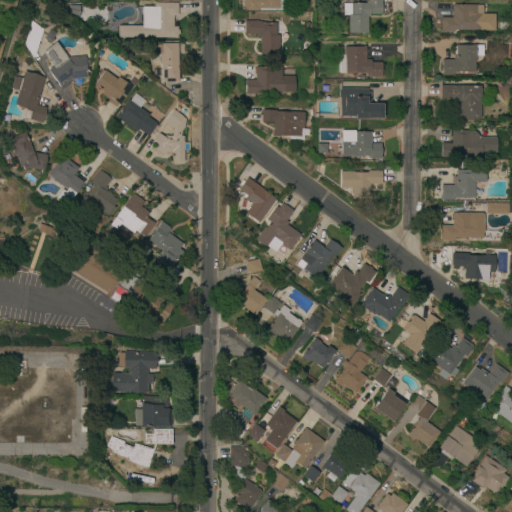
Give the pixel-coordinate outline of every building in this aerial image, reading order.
[(284,0),(284,11),(242,11),(242,0),(284,0)] [(381,0),(381,14),(370,14),(370,17),(366,17),(366,33),(348,32),(348,15),(341,15),(341,2),(365,2),(365,0),(381,0)] [(177,16),(173,16),(173,27),(176,27),(176,30),(178,30),(178,35),(176,35),(176,38),(122,37),(121,37),(121,27),(123,27),(123,26),(140,26),(140,7),(141,7),(154,7),(154,3),(177,3),(177,16)] [(78,17),(68,12),(69,5),(79,6),(78,17)] [(482,31),(453,31),(453,32),(440,32),(440,17),(451,17),(451,5),(475,5),(475,14),(482,14),(482,31)] [(260,23),(275,23),(276,35),(279,35),(279,54),(259,54),(259,37),(256,37),(256,35),(244,35),(244,21),(260,21),(260,23)] [(33,58),(24,45),(31,23),(42,30),(38,43),(33,58)] [(49,43),(45,38),(49,29),(55,33),(53,38),(54,40),(49,43)] [(67,58),(85,56),(85,59),(89,58),(89,66),(85,67),(86,78),(69,79),(67,81),(69,84),(61,90),(47,70),(52,67),(42,52),(56,42),(56,43),(67,58)] [(178,82),(161,82),(161,64),(158,64),(158,54),(156,54),(155,43),(177,43),(178,82)] [(441,73),(440,60),(453,60),(452,46),(482,45),(482,56),(474,57),(475,62),(473,62),(473,72),(453,73),(441,73)] [(365,59),(370,60),(370,62),(382,62),(381,78),(365,77),(365,74),(337,72),(338,57),(343,57),(344,46),(365,47),(365,59)] [(284,92),(256,92),(256,94),(244,94),(245,80),(254,80),(254,67),(273,67),(273,76),(284,76),(284,92)] [(103,71),(104,70),(116,79),(117,77),(131,88),(118,105),(117,104),(115,107),(106,101),(107,99),(101,95),(103,92),(93,85),(99,77),(97,75),(101,69),(103,71)] [(36,105),(46,108),(41,123),(28,119),(31,110),(14,105),(18,91),(10,88),(13,77),(21,79),(23,72),(43,78),(36,105)] [(480,98),(479,119),(455,118),(455,106),(457,106),(457,101),(452,101),(452,99),(440,99),(440,85),(480,86),(480,88),(481,88),(480,98)] [(366,91),(370,91),(369,104),(381,104),(381,119),(354,118),(354,116),(339,116),(340,97),(338,97),(339,90),(339,88),(366,89),(366,91)] [(144,101),(139,108),(148,115),(147,117),(156,124),(147,136),(137,129),(136,131),(132,128),(131,129),(119,121),(120,120),(115,116),(128,99),(129,100),(134,93),(144,101)] [(182,142),(188,142),(188,150),(182,150),(182,162),(181,162),(181,164),(172,164),(172,162),(171,162),(171,152),(165,152),(163,155),(155,149),(158,145),(152,141),(158,133),(164,138),(164,136),(171,136),(172,128),(164,122),(173,109),(182,116),(181,117),(184,119),(183,127),(180,131),(180,136),(182,136),(182,142)] [(302,129),(299,129),(299,137),(271,136),(272,122),(260,122),(261,110),(303,112),(302,129)] [(477,136),(480,136),(480,137),(495,137),(496,152),(480,152),(480,158),(462,158),(462,156),(451,156),(451,157),(440,157),(440,143),(451,143),(451,131),(452,131),(452,130),(473,130),(477,134),(477,136)] [(380,158),(364,158),(364,156),(340,156),(340,131),(354,131),(370,132),(370,144),(380,145),(380,158)] [(43,171),(27,169),(23,170),(21,166),(18,167),(9,137),(24,132),(33,153),(46,155),(43,171)] [(317,153),(317,144),(325,144),(325,153),(317,153)] [(75,193),(67,187),(66,189),(47,175),(61,155),(78,167),(73,173),(84,181),(75,193)] [(114,208),(108,217),(96,208),(93,212),(80,204),(92,187),(90,186),(92,183),(90,182),(98,170),(110,179),(104,187),(106,188),(105,190),(117,198),(111,206),(114,208)] [(381,185),(369,185),(369,196),(351,196),(351,188),(340,188),(340,172),(353,172),(367,172),(367,170),(381,170),(381,185)] [(484,188),(474,188),(474,198),(453,198),(453,201),(441,201),(441,186),(452,186),(452,176),(455,176),(455,170),(485,170),(485,181),(484,181),(484,188)] [(257,223),(244,213),(246,210),(245,209),(247,207),(248,207),(250,203),(244,199),(246,196),(237,189),(246,177),(264,191),(274,199),(257,223)] [(143,237),(134,231),(132,234),(119,224),(115,229),(109,225),(132,193),(143,201),(139,207),(148,213),(145,217),(153,223),(143,237)] [(292,211),(285,221),(287,222),(285,225),(299,235),(287,250),(279,244),(273,252),(267,247),(265,249),(254,240),(263,227),(264,228),(268,222),(265,219),(275,206),(277,208),(281,203),(292,211)] [(485,203),(507,203),(507,214),(486,213),(485,203)] [(481,227),(482,227),(482,232),(481,232),(481,238),(453,238),(453,240),(440,240),(440,225),(451,226),(451,214),(453,214),(453,213),(481,213),(481,227)] [(170,270),(156,260),(161,253),(154,248),(155,246),(148,241),(162,221),(169,227),(168,229),(170,230),(168,233),(182,244),(179,248),(183,252),(170,270)] [(39,224),(51,230),(49,236),(44,234),(36,231),(39,224)] [(322,247),(328,239),(340,248),(333,258),(331,257),(314,279),(301,269),(304,264),(298,259),(309,246),(306,243),(310,238),(322,247)] [(109,254),(104,261),(120,270),(120,269),(138,280),(137,281),(141,283),(148,283),(160,290),(161,294),(174,302),(158,327),(125,306),(126,305),(122,302),(126,295),(113,287),(109,293),(63,265),(77,243),(84,248),(88,241),(109,254)] [(493,273),(487,273),(487,280),(463,280),(463,267),(451,266),(451,253),(469,253),(469,255),(493,256),(493,273)] [(247,275),(244,263),(258,260),(261,271),(247,275)] [(367,267),(367,266),(371,268),(370,269),(374,272),(366,283),(363,281),(357,289),(358,290),(356,293),(358,294),(349,307),(339,300),(343,295),(342,294),(341,295),(337,292),(338,291),(328,284),(340,267),(349,273),(348,274),(351,275),(354,271),(356,272),(362,264),(367,267)] [(253,315),(241,306),(239,309),(231,304),(253,276),(259,281),(252,290),(265,299),(253,315)] [(400,306),(399,305),(386,322),(377,315),(376,316),(373,313),(372,315),(362,308),(363,307),(360,305),(361,304),(360,303),(371,288),(384,298),(386,296),(388,298),(396,288),(407,296),(400,306)] [(277,311),(281,305),(289,310),(287,313),(301,322),(286,343),(274,335),(272,337),(264,331),(274,317),(262,309),(271,297),(280,304),(276,310),(277,311)] [(441,323),(433,334),(430,331),(414,354),(400,344),(407,334),(401,329),(410,315),(411,316),(412,315),(422,322),(427,314),(441,323)] [(313,333),(303,326),(310,315),(320,322),(313,333)] [(321,369),(309,360),(307,362),(300,357),(314,337),(320,342),(319,343),(332,352),(321,369)] [(465,357),(461,354),(447,374),(426,358),(438,341),(449,349),(451,345),(454,347),(460,338),(472,347),(465,357)] [(347,358),(338,351),(345,340),(355,348),(347,358)] [(155,369),(147,369),(147,373),(151,374),(151,384),(147,384),(146,392),(112,391),(112,374),(128,374),(128,368),(123,368),(123,366),(117,366),(118,353),(124,353),(124,351),(155,351),(155,369)] [(359,372),(366,377),(354,393),(342,385),(340,388),(332,382),(343,367),(340,365),(344,359),(348,362),(354,353),(359,352),(368,358),(359,372)] [(401,373),(394,367),(397,363),(404,368),(401,373)] [(498,384),(496,383),(484,399),(475,392),(474,393),(470,390),(469,391),(460,384),(473,367),(478,371),(480,369),(487,374),(494,365),(506,374),(498,384)] [(388,391),(386,390),(372,379),(380,369),(388,375),(391,372),(398,377),(388,391)] [(250,391),(251,389),(264,399),(252,415),(226,396),(238,380),(248,388),(248,389),(250,391)] [(511,399),(511,424),(497,413),(495,415),(492,412),(502,400),(497,395),(504,386),(510,391),(507,395),(511,399)] [(388,391),(391,393),(390,395),(403,405),(391,422),(372,408),(386,390),(388,391)] [(407,402),(401,398),(406,392),(411,396),(407,402)] [(427,447),(414,438),(412,440),(405,435),(418,417),(415,415),(417,413),(407,406),(416,394),(434,408),(424,421),(438,432),(427,447)] [(166,409),(171,409),(171,426),(134,425),(135,408),(140,408),(140,403),(142,403),(142,398),(167,398),(166,409)] [(281,412),(294,422),(275,449),(263,440),(271,430),(264,425),(275,410),(278,407),(282,410),(281,412)] [(245,430),(242,428),(240,430),(239,429),(238,432),(231,427),(232,425),(229,423),(236,413),(247,421),(246,423),(249,425),(245,430)] [(253,445),(245,439),(247,436),(246,435),(254,424),(263,431),(253,445)] [(464,467),(451,458),(451,459),(436,448),(453,425),(480,445),(464,467)] [(323,442),(303,469),(295,463),(291,469),(273,455),(282,444),(292,452),(295,448),(291,445),(300,434),(299,434),(301,430),(303,431),(305,428),(323,442)] [(171,445),(144,445),(144,434),(152,435),(152,430),(171,430),(171,445)] [(132,447),(133,443),(153,450),(147,468),(127,461),(128,459),(118,455),(111,452),(112,451),(109,450),(109,448),(105,447),(110,436),(123,442),(122,444),(132,447)] [(234,481),(228,466),(229,466),(229,460),(228,460),(228,447),(242,447),(242,451),(246,451),(246,467),(240,467),(244,478),(234,481)] [(335,455),(337,453),(350,463),(338,479),(320,466),(331,451),(335,455)] [(495,496),(467,478),(483,454),(503,467),(499,474),(506,479),(495,496)] [(271,469),(267,466),(261,473),(254,467),(259,460),(266,465),(270,460),(275,464),(271,469)] [(310,483),(302,476),(310,466),(318,472),(310,483)] [(357,475),(358,473),(363,476),(365,473),(378,484),(366,500),(365,500),(356,511),(345,511),(343,510),(353,497),(353,491),(348,487),(347,488),(339,482),(349,469),(357,475)] [(281,492),(279,491),(278,492),(272,487),(273,486),(270,484),(278,473),(288,481),(281,492)] [(243,479),(249,483),(251,484),(251,485),(261,493),(247,511),(232,501),(236,496),(231,492),(239,480),(243,479)] [(338,504),(329,497),(337,486),(346,493),(338,504)] [(511,511),(506,511),(502,509),(511,495),(511,491),(510,490),(511,487),(511,511)] [(324,502),(316,497),(321,490),(329,495),(324,502)] [(406,504),(400,511),(382,511),(376,507),(386,494),(389,497),(391,494),(406,504)] [(308,509),(299,503),(305,495),(314,501),(308,509)] [(257,511),(266,499),(271,503),(270,505),(279,511),(257,511)]
